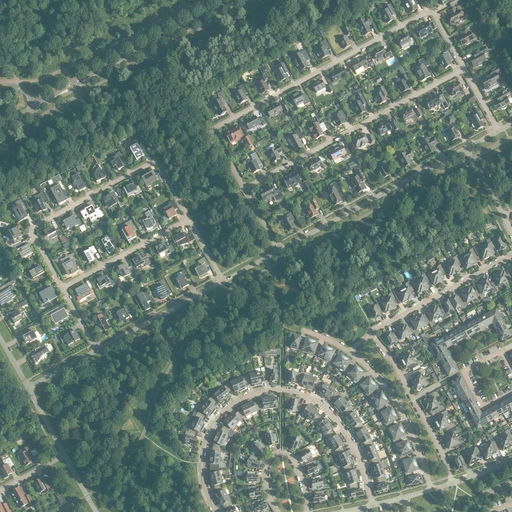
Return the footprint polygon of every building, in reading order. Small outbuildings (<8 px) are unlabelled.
[(417,9),(412,0),(406,0),(403,2),(406,6),(405,6),(407,9),(410,13),(417,9)] [(381,13),(387,23),(394,20),(392,17),(395,15),(390,5),(384,8),(386,10),(381,13)] [(448,10),(450,14),(451,16),(447,18),(451,25),(464,18),(460,10),(456,12),(454,7),(448,10)] [(364,19),(357,23),(359,26),(359,27),(362,32),(363,32),(365,36),(371,32),(368,26),(371,25),(368,18),(364,20),(364,19)] [(417,28),(415,29),(416,30),(415,33),(416,33),(418,33),(420,37),(422,38),(427,36),(428,35),(432,33),(432,31),(437,28),(434,23),(431,24),(432,26),(429,26),(427,22),(419,27),(417,27),(417,28)] [(467,28),(466,28),(460,32),(462,35),(461,35),(462,36),(458,39),(462,46),(466,44),(467,44),(468,44),(469,43),(469,42),(470,42),(474,40),(467,28)] [(412,38),(410,39),(409,39),(407,34),(401,37),(397,40),(397,39),(401,47),(408,43),(410,46),(415,43),(412,38)] [(351,45),(346,36),(339,40),(344,49),(351,45)] [(319,57),(320,56),(322,59),(329,55),(327,51),(327,50),(330,48),(326,40),(320,43),(322,45),(320,46),(319,47),(320,48),(317,50),(318,53),(317,53),(317,55),(318,56),(319,57)] [(376,49),(376,50),(372,53),(376,60),(377,59),(378,60),(382,58),(382,57),(385,55),(387,58),(392,55),(389,49),(386,51),(384,51),(382,47),(379,49),(378,49),(376,49)] [(485,47),(474,53),(472,54),(473,57),(469,59),(474,67),(478,64),(479,65),(480,66),(482,65),(482,64),(482,63),(486,60),(483,55),(488,53),(485,47)] [(310,59),(305,50),(302,52),(302,53),(294,58),(296,62),(295,63),(295,62),(294,63),(297,67),(298,66),(301,71),(302,70),(303,71),(307,68),(306,67),(308,67),(305,62),(310,59)] [(444,55),(442,57),(439,59),(441,63),(440,64),(440,65),(441,66),(442,67),(443,66),(444,69),(451,65),(449,61),(450,60),(452,59),(448,51),(444,54),(444,55)] [(368,55),(351,64),(355,71),(363,67),(365,70),(374,65),(371,59),(370,59),(368,55)] [(421,66),(416,68),(415,69),(421,81),(430,77),(427,71),(426,71),(426,69),(425,68),(430,65),(425,57),(418,61),(421,66)] [(275,72),(280,82),(288,78),(286,75),(289,73),(288,73),(289,72),(284,63),(278,66),(280,69),(275,72)] [(511,83),(501,65),(499,66),(502,72),(501,73),(509,88),(511,86),(511,83)] [(486,78),(481,81),(486,90),(490,87),(492,88),(494,87),(494,85),(500,82),(496,75),(502,72),(499,66),(489,72),(491,75),(490,76),(489,77),(487,78),(486,78)] [(347,75),(343,69),(331,75),(334,82),(347,75)] [(259,78),(261,81),(257,84),(259,87),(257,88),(261,94),(262,93),(262,94),(269,90),(265,82),(268,80),(265,75),(259,78)] [(399,79),(396,80),(396,81),(398,85),(397,85),(397,86),(398,88),(399,88),(402,93),(409,89),(406,83),(409,82),(405,75),(401,77),(403,81),(401,82),(400,79),(399,79)] [(325,88),(326,88),(322,80),(312,85),(316,93),(325,88)] [(459,82),(454,84),(448,88),(453,96),(463,91),(459,82)] [(243,85),(238,87),(240,91),(235,94),(240,104),(247,100),(244,95),(248,93),(243,85)] [(383,87),(380,88),(377,90),(378,92),(377,92),(377,93),(377,94),(375,95),(376,98),(376,99),(377,101),(378,101),(380,104),(386,100),(384,97),(385,96),(387,94),(383,87)] [(508,90),(498,95),(495,97),(497,102),(493,104),(494,106),(494,107),(495,108),(496,109),(497,111),(501,109),(503,109),(506,108),(506,106),(510,104),(507,99),(508,98),(511,96),(508,90)] [(224,106),(225,106),(226,106),(224,103),(228,101),(223,92),(217,94),(220,99),(212,104),(213,105),(211,106),(213,109),(215,108),(216,111),(217,110),(220,115),(221,114),(221,115),(222,115),(224,114),(225,113),(224,112),(227,111),(224,106)] [(303,103),(304,103),(305,105),(310,102),(306,95),(303,97),(300,92),(291,97),(293,100),(292,100),(292,101),(293,104),(294,104),(295,104),(296,107),(303,103)] [(356,96),(359,102),(353,105),(359,116),(366,111),(363,105),(366,104),(360,93),(356,96)] [(443,96),(439,98),(437,94),(424,101),(430,111),(434,108),(438,106),(442,104),(445,110),(449,107),(443,96)] [(476,100),(474,95),(468,99),(470,104),(476,100)] [(279,104),(266,111),(270,117),(274,115),(275,116),(278,114),(278,113),(283,110),(279,104)] [(411,108),(408,110),(401,114),(404,120),(408,118),(408,119),(409,120),(410,120),(412,119),(412,118),(412,117),(412,116),(415,115),(414,114),(416,113),(419,118),(422,116),(418,109),(415,111),(415,112),(414,113),(411,108)] [(472,124),(472,126),(473,128),(474,128),(475,127),(477,130),(484,126),(481,122),(484,120),(478,109),(473,112),(475,116),(470,118),(473,124),(472,124)] [(334,124),(335,124),(336,123),(338,127),(345,123),(343,119),(343,118),(345,117),(342,110),(335,114),(335,115),(336,115),(333,117),(335,120),(334,121),(333,122),(334,124)] [(453,114),(446,118),(449,124),(456,120),(453,114)] [(260,124),(262,123),(263,126),(267,124),(264,118),(260,120),(258,121),(256,116),(252,118),(251,118),(251,119),(250,120),(249,119),(249,120),(245,122),(249,130),(260,124)] [(387,121),(382,124),(376,127),(381,135),(391,129),(392,128),(394,131),(399,128),(396,122),(391,125),(389,126),(387,121)] [(309,127),(311,132),(312,132),(313,134),(315,139),(316,139),(324,135),(317,123),(310,127),(309,127)] [(239,139),(243,137),(238,126),(233,129),(233,127),(232,128),(233,130),(230,131),(229,129),(228,130),(229,131),(224,133),(230,144),(235,141),(235,142),(239,140),(239,139)] [(457,132),(454,127),(446,132),(451,142),(460,137),(458,134),(457,132)] [(296,135),(290,138),(289,139),(291,143),(290,143),(292,147),(292,146),(295,151),(295,150),(300,148),(299,147),(302,145),(303,147),(303,146),(300,140),(304,138),(304,139),(304,138),(299,129),(294,132),(295,132),(296,135)] [(368,142),(369,141),(371,144),(375,141),(372,135),(367,138),(367,139),(364,134),(353,140),(357,148),(360,146),(360,147),(361,147),(362,148),(363,148),(365,147),(365,146),(366,145),(367,144),(366,144),(369,142),(368,142)] [(252,146),(253,145),(248,137),(244,139),(248,148),(249,148),(252,146)] [(428,139),(421,143),(428,155),(435,151),(432,146),(434,145),(438,143),(435,137),(430,141),(428,139)] [(137,144),(130,148),(136,160),(144,156),(142,152),(146,150),(142,143),(138,145),(137,144)] [(275,148),(274,148),(268,152),(274,162),(280,159),(278,154),(282,152),(279,146),(275,148)] [(342,146),(338,148),(329,153),(331,156),(331,157),(332,157),(334,161),(342,156),(344,159),(352,154),(348,148),(344,150),(342,146)] [(406,154),(405,153),(398,157),(404,167),(411,164),(409,159),(415,156),(412,150),(406,154)] [(124,167),(122,164),(121,161),(125,159),(122,154),(120,154),(119,152),(115,155),(116,157),(114,158),(115,160),(111,162),(111,161),(110,162),(114,168),(116,167),(118,171),(124,167)] [(260,170),(258,166),(258,165),(261,163),(255,153),(251,155),(253,160),(251,161),(251,162),(251,163),(248,164),(250,168),(249,168),(249,169),(250,171),(251,171),(252,171),(253,173),(260,170)] [(99,181),(98,181),(97,182),(103,179),(105,178),(106,178),(104,174),(103,174),(99,166),(100,165),(102,164),(103,164),(103,163),(103,164),(104,164),(98,154),(92,157),(93,157),(93,156),(98,165),(97,165),(96,166),(95,167),(94,169),(94,170),(93,172),(93,173),(94,175),(94,176),(95,177),(95,178),(96,179),(97,180),(99,181)] [(324,161),(321,163),(319,159),(314,161),(315,161),(312,163),(312,162),(307,165),(311,171),(315,169),(315,170),(319,168),(319,167),(322,165),(324,169),(328,167),(324,161)] [(379,173),(379,174),(379,175),(380,176),(381,176),(383,179),(389,176),(386,170),(389,168),(385,161),(380,164),(383,168),(378,170),(379,173)] [(361,170),(357,173),(355,173),(357,177),(349,181),(354,188),(357,194),(366,189),(362,182),(367,180),(361,170)] [(286,176),(282,179),(288,189),(293,186),(293,187),(297,185),(296,185),(301,182),(295,171),(291,174),(290,173),(289,173),(290,175),(287,176),(286,175),(286,176)] [(153,173),(153,172),(148,175),(149,175),(147,176),(142,179),(146,186),(147,186),(148,187),(149,187),(150,187),(150,186),(150,185),(150,184),(157,180),(159,184),(162,182),(162,183),(163,182),(159,175),(155,177),(153,173)] [(78,174),(72,178),(75,183),(73,183),(76,187),(77,187),(80,192),(86,188),(83,183),(81,180),(81,179),(78,174)] [(62,180),(59,175),(51,179),(54,185),(62,180)] [(306,182),(302,184),(307,193),(311,190),(306,182)] [(336,191),(337,191),(340,189),(336,182),(330,185),(332,189),(327,192),(329,196),(329,197),(331,201),(332,201),(334,206),(342,201),(336,191)] [(133,183),(131,185),(123,189),(128,198),(133,195),(133,194),(135,193),(136,195),(142,191),(139,186),(135,188),(135,187),(136,187),(136,186),(136,185),(135,185),(134,185),(133,183)] [(68,200),(59,185),(52,188),(50,189),(59,205),(68,200)] [(267,187),(258,192),(264,202),(275,196),(278,201),(284,197),(280,189),(275,192),(271,185),(267,187)] [(34,195),(38,201),(38,203),(34,205),(38,213),(43,210),(43,211),(47,209),(44,204),(47,202),(45,197),(44,198),(44,197),(44,196),(41,191),(34,195)] [(109,195),(103,198),(107,205),(109,205),(112,207),(118,203),(120,207),(125,205),(120,196),(116,199),(113,194),(110,196),(109,195)] [(13,216),(19,221),(19,220),(20,222),(27,218),(23,211),(27,209),(21,199),(15,203),(18,207),(13,210),(15,213),(13,216)] [(310,202),(312,205),(304,209),(306,213),(307,212),(310,219),(317,215),(315,210),(319,208),(315,199),(310,202)] [(164,210),(161,211),(164,217),(167,216),(169,219),(176,215),(174,211),(177,209),(173,201),(168,204),(169,206),(164,209),(164,210)] [(85,211),(81,213),(84,219),(89,217),(89,218),(96,214),(99,219),(105,215),(100,207),(95,210),(93,206),(90,208),(90,207),(85,210),(85,211)] [(147,224),(146,225),(145,226),(146,227),(146,228),(148,228),(149,228),(151,232),(155,229),(157,227),(154,221),(157,220),(152,210),(148,212),(149,212),(146,214),(149,220),(146,222),(145,222),(146,223),(147,224)] [(286,219),(286,220),(282,222),(284,225),(283,228),(286,229),(288,231),(291,230),(292,230),(292,229),(295,227),(292,222),(295,220),(291,213),(287,216),(288,219),(287,220),(286,219)] [(68,219),(63,222),(67,229),(70,228),(71,229),(75,227),(75,228),(78,226),(80,228),(79,228),(82,233),(87,230),(84,225),(83,226),(79,219),(76,220),(74,216),(70,218),(70,219),(68,220),(68,219)] [(106,219),(101,222),(104,227),(109,224),(106,219)] [(136,228),(137,230),(138,230),(132,220),(125,224),(127,228),(122,231),(129,243),(132,240),(136,237),(132,231),(136,228)] [(56,232),(53,227),(51,228),(51,230),(47,229),(47,231),(44,232),(46,234),(45,237),(51,239),(59,235),(60,237),(63,236),(60,230),(56,232)] [(21,237),(17,228),(10,232),(12,235),(10,237),(9,236),(7,240),(7,241),(5,244),(9,247),(21,241),(19,238),(21,237)] [(189,243),(195,240),(192,234),(187,237),(186,233),(186,234),(184,235),(183,233),(172,239),(175,244),(174,242),(176,242),(178,248),(178,247),(189,243),(189,244),(190,244),(189,243)] [(102,241),(105,248),(106,251),(107,251),(109,254),(115,251),(113,248),(114,248),(113,246),(112,246),(112,245),(114,243),(114,244),(119,241),(116,235),(111,238),(113,242),(111,243),(110,241),(111,241),(108,236),(105,237),(106,239),(102,241)] [(499,238),(491,242),(496,251),(499,250),(499,251),(505,248),(506,247),(506,246),(506,245),(506,244),(505,244),(505,243),(504,243),(503,243),(502,244),(499,238)] [(496,251),(491,242),(483,247),(489,257),(494,254),(492,249),(494,248),(496,252),(496,251)] [(21,243),(13,247),(11,248),(13,253),(17,251),(22,259),(33,253),(29,246),(31,245),(29,246),(28,244),(24,247),(21,243)] [(167,248),(165,243),(161,245),(161,246),(159,247),(159,246),(155,248),(159,255),(165,252),(167,256),(170,254),(171,254),(170,253),(175,251),(172,245),(171,246),(168,248),(168,247),(167,248)] [(97,252),(94,246),(89,249),(89,250),(86,252),(84,256),(83,256),(83,257),(83,258),(84,258),(84,259),(89,262),(89,263),(95,260),(94,258),(92,258),(93,254),(97,252)] [(484,260),(489,257),(483,247),(480,248),(479,247),(478,247),(476,247),(475,247),(473,248),(478,257),(481,255),(484,260)] [(469,254),(466,256),(471,266),(477,263),(476,262),(479,261),(472,248),(471,249),(470,250),(469,251),(469,253),(469,254)] [(64,269),(64,270),(65,270),(66,270),(69,275),(72,273),(73,274),(75,273),(74,272),(78,270),(74,264),(79,262),(74,253),(72,254),(68,256),(68,255),(67,255),(66,255),(66,256),(65,257),(65,258),(67,264),(64,266),(64,267),(64,268),(64,269)] [(146,254),(147,256),(142,259),(141,258),(142,257),(141,257),(140,256),(133,260),(137,268),(144,264),(146,267),(151,264),(152,266),(155,265),(156,264),(155,264),(154,262),(154,261),(152,259),(152,258),(151,256),(149,253),(146,254)] [(457,255),(456,256),(461,265),(463,264),(466,269),(471,266),(466,256),(462,258),(462,257),(461,256),(460,255),(458,255),(457,255)] [(461,265),(456,256),(455,256),(456,256),(454,257),(453,258),(453,259),(453,261),(453,262),(450,264),(455,274),(460,271),(458,267),(461,265)] [(201,276),(202,278),(208,275),(207,273),(208,273),(205,267),(208,266),(204,259),(199,262),(201,266),(200,267),(196,270),(200,277),(201,276)] [(36,279),(36,278),(45,273),(43,269),(42,270),(40,267),(36,269),(33,264),(27,267),(32,277),(30,277),(31,278),(31,279),(32,279),(34,280),(35,280),(36,280),(36,279)] [(127,276),(128,276),(132,281),(137,278),(132,269),(129,271),(125,264),(118,268),(119,269),(116,271),(119,277),(124,275),(125,277),(127,276)] [(441,264),(440,265),(445,274),(447,272),(450,277),(455,274),(450,264),(446,266),(445,265),(444,264),(443,264),(441,264)] [(445,274),(440,265),(439,266),(438,267),(437,268),(437,269),(437,271),(434,272),(439,283),(445,280),(442,275),(445,274)] [(185,279),(185,278),(188,276),(185,270),(181,272),(183,275),(178,278),(176,280),(176,281),(175,281),(177,285),(178,284),(181,289),(189,285),(186,281),(185,279)] [(511,280),(507,271),(506,271),(508,274),(506,276),(503,271),(498,274),(504,284),(511,280)] [(439,283),(434,272),(426,277),(429,282),(432,281),(434,286),(439,283)] [(421,279),(418,281),(424,291),(429,288),(426,284),(429,282),(426,277),(424,273),(423,274),(422,275),(421,276),(421,278),(421,279)] [(504,284),(498,274),(493,277),(495,282),(493,283),(498,292),(496,288),(504,284)] [(101,278),(97,280),(100,284),(97,285),(100,289),(105,286),(104,285),(107,284),(107,285),(110,284),(111,286),(115,284),(112,277),(108,279),(107,276),(104,278),(103,276),(102,277),(103,277),(101,278)] [(487,279),(482,282),(487,292),(491,290),(491,291),(492,292),(493,293),(495,293),(496,293),(498,292),(493,283),(490,284),(487,279)] [(0,292),(15,283),(13,280),(0,288),(0,290),(1,292),(0,292)] [(164,280),(158,283),(161,287),(156,290),(154,292),(153,293),(156,298),(157,298),(160,297),(162,300),(163,300),(165,299),(165,298),(169,296),(165,289),(168,287),(164,280)] [(410,282),(409,282),(413,291),(416,290),(418,294),(424,291),(418,281),(415,283),(414,282),(412,281),(411,281),(410,282)] [(406,289),(403,291),(408,301),(414,298),(411,292),(413,291),(409,282),(408,282),(407,283),(406,284),(405,285),(405,286),(406,288),(406,289)] [(487,292),(482,282),(477,285),(477,286),(474,287),(481,300),(483,299),(484,298),(484,297),(484,295),(484,294),(487,292)] [(36,291),(36,292),(33,294),(33,293),(33,294),(35,298),(39,296),(40,299),(41,299),(41,298),(42,298),(45,303),(48,301),(48,302),(49,301),(56,297),(54,291),(55,291),(53,287),(52,287),(47,290),(45,287),(37,291),(36,291)] [(76,296),(79,301),(94,294),(91,289),(88,290),(88,289),(85,289),(84,287),(77,291),(79,295),(76,296)] [(481,300),(474,287),(476,291),(474,292),(471,288),(466,290),(472,301),(479,296),(481,300)] [(12,299),(15,297),(14,296),(16,295),(12,289),(11,290),(10,288),(0,294),(0,303),(1,304),(2,304),(3,305),(6,303),(7,304),(13,300),(12,299)] [(472,301),(466,290),(461,293),(463,298),(461,299),(459,296),(465,308),(466,308),(464,305),(472,301)] [(151,300),(146,291),(142,293),(141,293),(137,295),(141,302),(137,304),(141,310),(144,308),(145,311),(150,309),(147,303),(151,300)] [(403,304),(408,301),(403,291),(399,292),(398,291),(397,291),(396,291),(394,291),(393,292),(400,304),(402,303),(403,304)] [(389,298),(385,300),(391,310),(396,307),(394,303),(396,301),(392,292),(390,293),(389,294),(388,295),(388,297),(389,298)] [(465,308),(459,296),(456,297),(455,296),(450,299),(456,309),(459,307),(460,308),(461,309),(463,309),(464,309),(465,308)] [(375,301),(377,305),(382,314),(383,314),(381,310),(383,309),(386,313),(391,310),(385,300),(382,302),(381,301),(380,300),(378,300),(377,301),(375,301)] [(453,311),(448,300),(442,303),(443,304),(440,306),(447,318),(448,318),(449,317),(450,315),(450,314),(450,313),(453,311)] [(382,314),(377,305),(369,309),(373,315),(372,315),(371,316),(371,317),(371,318),(372,318),(372,319),(373,319),(374,319),(375,319),(380,316),(380,315),(382,314)] [(12,309),(12,310),(14,313),(11,315),(13,317),(11,318),(12,320),(15,324),(22,320),(20,316),(21,315),(18,311),(21,309),(19,306),(12,310),(12,309)] [(447,318),(440,306),(442,310),(440,311),(437,306),(432,309),(437,319),(441,317),(442,319),(443,319),(444,319),(446,319),(447,318)] [(69,318),(67,314),(68,314),(67,311),(66,312),(64,309),(59,311),(58,309),(59,308),(42,317),(45,324),(45,323),(44,320),(51,316),(52,319),(51,320),(53,322),(54,322),(55,325),(56,325),(61,322),(62,322),(63,322),(63,321),(68,318),(69,318)] [(492,325),(497,308),(485,315),(491,326),(492,325)] [(497,308),(492,325),(492,326),(503,320),(505,319),(504,318),(505,318),(502,313),(500,314),(497,308)] [(129,318),(124,309),(122,310),(121,310),(119,311),(119,312),(117,313),(122,322),(125,320),(126,319),(126,320),(129,318)] [(437,319),(432,309),(427,312),(429,317),(427,318),(425,314),(424,314),(431,327),(433,326),(434,325),(434,324),(434,323),(434,321),(437,319)] [(100,331),(104,330),(105,332),(110,329),(105,321),(108,320),(105,313),(102,315),(97,317),(99,320),(98,320),(97,320),(99,325),(98,325),(100,332),(100,331)] [(431,327),(424,314),(422,316),(421,315),(416,318),(422,328),(429,324),(431,327)] [(479,317),(480,317),(480,318),(486,328),(491,326),(485,315),(483,316),(483,315),(479,317)] [(480,318),(480,317),(475,320),(481,331),(486,328),(480,318)] [(422,328),(416,318),(411,321),(414,326),(411,328),(416,336),(417,336),(418,335),(419,334),(419,332),(418,330),(422,328)] [(481,331),(475,320),(470,323),(476,334),(481,331)] [(506,325),(503,320),(492,326),(495,331),(506,325)] [(476,334),(470,323),(457,330),(463,341),(476,334)] [(406,324),(401,327),(406,338),(414,333),(416,337),(416,336),(411,328),(408,329),(406,324)] [(509,330),(506,325),(495,331),(498,336),(509,330)] [(32,329),(31,326),(24,330),(27,335),(23,338),(26,343),(29,341),(30,342),(37,338),(34,333),(36,332),(34,328),(32,329)] [(406,338),(401,327),(395,330),(398,335),(395,336),(394,333),(393,333),(398,342),(406,338)] [(463,341),(457,330),(452,333),(458,344),(463,341)] [(511,336),(511,335),(509,330),(498,336),(501,342),(511,336)] [(69,335),(66,331),(58,335),(61,340),(64,339),(68,346),(73,343),(75,342),(80,340),(75,331),(70,333),(71,334),(69,335)] [(398,342),(393,333),(391,334),(390,333),(384,336),(384,337),(383,338),(383,339),(384,339),(384,340),(385,341),(386,341),(387,340),(390,346),(398,342)] [(458,344),(452,333),(447,335),(453,346),(458,344)] [(453,346),(447,335),(442,338),(448,349),(453,346)] [(297,350),(299,351),(301,345),(299,344),(300,338),(299,337),(295,336),(294,336),(293,341),(292,340),(291,344),(292,345),(291,349),(297,350)] [(448,349),(442,338),(430,345),(447,350),(448,349)] [(304,345),(301,345),(299,351),(302,352),(307,354),(312,341),(308,340),(306,340),(304,345)] [(316,343),(312,341),(307,354),(313,356),(315,357),(318,351),(315,350),(318,344),(316,343)] [(45,355),(47,353),(48,353),(49,353),(50,353),(50,354),(50,353),(45,344),(35,350),(36,350),(39,354),(32,358),(34,357),(34,358),(34,359),(33,359),(33,360),(34,361),(34,362),(35,362),(36,362),(37,363),(38,362),(41,359),(45,355)] [(447,350),(430,345),(433,351),(432,351),(435,357),(437,357),(444,352),(447,350)] [(321,352),(318,351),(315,357),(318,358),(323,361),(329,349),(325,347),(324,346),(321,352)] [(400,359),(403,364),(413,359),(411,355),(412,355),(413,354),(414,352),(414,351),(413,350),(413,348),(404,353),(405,356),(400,359)] [(333,351),(329,349),(323,361),(328,363),(331,365),(334,359),(331,357),(334,352),(333,351)] [(450,356),(447,350),(444,352),(437,357),(439,362),(450,356)] [(337,360),(334,359),(331,365),(333,366),(334,364),(339,368),(345,358),(342,356),(341,356),(340,355),(337,360)] [(453,361),(450,356),(439,362),(442,367),(453,361)] [(349,361),(345,358),(339,368),(344,371),(342,373),(345,374),(349,369),(346,367),(350,362),(349,361)] [(415,362),(413,359),(403,364),(405,369),(411,366),(412,369),(421,364),(421,363),(420,362),(418,361),(417,361),(416,361),(415,362)] [(456,366),(453,361),(442,367),(445,372),(456,366)] [(351,371),(349,369),(345,374),(347,376),(351,380),(353,378),(360,370),(357,367),(356,367),(355,366),(351,371)] [(459,372),(456,366),(445,372),(448,378),(459,372)] [(411,379),(414,384),(424,379),(422,375),(423,374),(424,373),(424,372),(423,370),(423,369),(410,376),(412,379),(411,379)] [(353,378),(351,380),(355,384),(357,386),(362,381),(360,379),(364,374),(363,373),(360,370),(353,378)] [(267,381),(266,371),(262,372),(256,374),(258,386),(260,385),(262,385),(262,384),(262,383),(264,383),(263,380),(267,380),(267,381)] [(270,371),(266,371),(267,381),(267,379),(270,379),(270,382),(272,382),(272,383),(273,383),(273,384),(274,384),(275,384),(276,384),(276,383),(277,383),(277,377),(278,377),(279,376),(279,375),(279,374),(279,373),(278,373),(278,372),(277,372),(277,371),(270,371)] [(298,383),(301,373),(296,373),(289,372),(289,373),(288,373),(287,374),(287,375),(287,376),(287,377),(287,378),(289,378),(288,384),(289,385),(290,385),(291,385),(292,385),(293,385),(293,383),(295,383),(295,381),(299,381),(298,383)] [(305,375),(301,373),(298,383),(299,383),(299,381),(302,383),(302,385),(303,386),(303,387),(304,387),(305,388),(306,388),(307,389),(311,377),(305,375)] [(258,386),(256,374),(250,375),(246,376),(249,385),(248,384),(252,383),(252,385),(254,385),(254,386),(256,386),(257,386),(258,386)] [(249,385),(246,376),(242,378),(236,380),(242,392),(242,391),(243,391),(244,390),(245,389),(244,388),(246,387),(245,385),(248,384),(249,385)] [(450,382),(454,388),(465,382),(461,376),(450,382)] [(317,379),(311,377),(307,389),(308,389),(309,390),(311,390),(311,388),(313,389),(314,387),(317,388),(317,389),(321,381),(317,379)] [(364,383),(362,381),(357,386),(360,388),(361,386),(365,391),(373,383),(370,380),(369,379),(364,383)] [(427,384),(424,379),(414,384),(416,390),(417,390),(417,391),(418,391),(419,391),(420,391),(420,390),(421,390),(421,389),(421,388),(421,387),(427,384)] [(242,392),(236,380),(231,383),(227,385),(232,393),(231,392),(234,390),(235,392),(237,392),(238,393),(239,393),(240,392),(241,392),(242,392)] [(325,384),(321,381),(317,389),(317,388),(321,391),(319,392),(321,393),(320,395),(321,396),(322,397),(323,397),(330,387),(325,384)] [(467,387),(465,382),(454,388),(457,393),(467,387)] [(376,386),(373,383),(365,391),(363,392),(367,396),(369,398),(374,394),(372,392),(377,388),(376,387),(376,386)] [(232,393),(227,385),(223,387),(219,391),(226,401),(227,400),(228,400),(229,399),(229,398),(228,397),(230,396),(228,394),(231,392),(232,393)] [(335,391),(330,387),(323,397),(324,398),(325,399),(327,400),(328,398),(329,399),(330,397),(333,400),(333,401),(339,394),(335,391)] [(470,392),(467,387),(457,393),(459,398),(470,392)] [(226,401),(219,391),(214,395),(210,398),(217,404),(216,403),(219,401),(220,403),(222,402),(223,403),(224,402),(225,402),(226,401)] [(473,397),(470,392),(459,398),(462,403),(473,397)] [(376,397),(374,394),(369,398),(371,401),(374,405),(385,398),(382,394),(382,395),(381,393),(376,397)] [(342,397),(339,394),(333,401),(334,400),(336,403),(334,404),(335,406),(334,407),(335,408),(336,409),(337,410),(346,402),(342,397)] [(424,401),(423,402),(424,402),(424,403),(424,404),(427,408),(437,403),(432,394),(429,395),(431,399),(428,401),(428,400),(427,400),(427,399),(426,399),(425,399),(425,400),(424,400),(424,401)] [(270,409),(268,397),(267,397),(265,397),(264,398),(264,399),(262,399),(263,402),(258,402),(260,410),(264,410),(270,409)] [(269,397),(268,397),(270,409),(276,408),(279,408),(279,409),(279,408),(278,398),(278,400),(275,400),(274,398),(273,398),(272,397),(270,397),(269,397)] [(476,402),(473,397),(462,403),(465,408),(476,402)] [(511,410),(511,400),(510,397),(498,404),(504,415),(511,410)] [(217,404),(210,398),(208,401),(204,405),(213,413),(214,413),(215,412),(215,411),(216,410),(215,409),(216,408),(214,406),(216,404),(217,404)] [(296,412),(299,413),(303,404),(302,405),(298,404),(298,402),(297,401),(297,400),(296,399),(295,399),(294,399),(293,398),(292,399),(291,405),(289,404),(289,405),(289,406),(288,406),(288,407),(288,408),(288,409),(290,409),(289,410),(296,412)] [(387,401),(385,398),(374,405),(377,410),(378,413),(384,409),(383,407),(388,403),(387,402),(387,401)] [(260,410),(258,402),(257,402),(258,402),(253,404),(252,402),(251,403),(250,402),(249,402),(248,402),(247,403),(246,403),(251,414),(257,412),(260,410)] [(350,407),(346,402),(337,410),(338,411),(338,412),(339,413),(340,413),(341,412),(342,413),(344,412),(346,414),(345,415),(352,410),(350,407)] [(478,407),(476,402),(465,408),(467,413),(478,407)] [(251,414),(246,403),(244,404),(243,405),(242,405),(243,407),(241,408),(242,410),(238,412),(238,411),(243,419),(246,417),(251,414)] [(439,406),(437,403),(427,408),(430,414),(431,413),(432,416),(446,409),(445,407),(444,406),(443,405),(441,405),(440,406),(439,406)] [(303,404),(299,413),(302,415),(307,418),(314,407),(313,407),(312,406),(310,405),(310,407),(308,406),(307,408),(303,405),(303,404)] [(504,415),(498,404),(493,407),(499,418),(504,415)] [(213,413),(204,405),(200,410),(197,414),(205,419),(204,418),(206,415),(208,417),(209,415),(210,416),(211,416),(212,415),(212,414),(213,413)] [(315,408),(314,407),(307,418),(312,421),(315,423),(322,416),(321,416),(321,417),(317,414),(318,412),(317,411),(317,410),(316,409),(315,408)] [(481,412),(478,407),(467,413),(470,418),(478,414),(481,412)] [(499,418),(493,407),(488,410),(494,421),(499,418)] [(386,412),(384,409),(378,413),(380,415),(383,420),(394,414),(392,410),(391,409),(386,412)] [(355,413),(352,410),(345,415),(346,415),(348,417),(346,419),(347,420),(346,421),(346,422),(347,423),(347,424),(348,425),(358,418),(355,413)] [(434,421),(436,426),(447,421),(445,417),(446,417),(447,416),(448,414),(448,413),(447,412),(447,410),(438,415),(439,418),(434,421)] [(494,421),(488,410),(483,413),(485,416),(489,423),(494,421)] [(243,419),(238,411),(237,411),(238,412),(234,415),(233,414),(231,415),(230,414),(230,415),(229,415),(228,416),(227,417),(236,426),(240,421),(243,419)] [(482,413),(481,412),(478,414),(470,418),(477,430),(477,429),(481,417),(482,413)] [(485,416),(483,413),(482,413),(481,417),(477,429),(477,430),(489,423),(485,416)] [(205,419),(197,414),(195,417),(192,423),(204,428),(204,427),(204,426),(205,425),(205,424),(204,424),(205,422),(203,421),(204,418),(205,419)] [(396,418),(394,414),(383,420),(385,425),(386,428),(392,425),(391,422),(397,419),(396,418)] [(322,417),(322,416),(315,423),(318,426),(321,431),(331,423),(331,422),(330,421),(329,421),(328,420),(327,421),(326,420),(324,421),(321,417),(322,417)] [(236,426),(227,417),(226,418),(225,419),(225,420),(226,421),(224,422),(226,424),(223,427),(222,427),(229,432),(232,430),(236,426)] [(361,423),(358,418),(348,425),(349,426),(350,427),(350,428),(352,427),(353,429),(355,427),(356,430),(355,431),(363,426),(361,423)] [(449,424),(447,421),(436,426),(439,431),(445,428),(446,431),(455,426),(455,425),(454,424),(452,423),(451,423),(450,423),(449,424)] [(204,428),(192,423),(190,428),(188,432),(197,435),(196,435),(197,432),(199,433),(200,431),(201,432),(202,431),(202,430),(203,430),(204,428)] [(332,424),(331,423),(321,431),(325,435),(327,438),(334,433),(331,430),(333,429),(332,428),(333,427),(333,426),(333,425),(332,424)] [(394,428),(392,425),(386,428),(388,431),(390,436),(402,430),(401,426),(400,427),(399,425),(394,428)] [(365,429),(363,426),(355,431),(357,430),(358,433),(356,434),(357,436),(356,436),(356,437),(356,438),(357,439),(357,440),(368,434),(365,429)] [(229,432),(222,427),(222,428),(220,432),(218,431),(217,433),(216,432),(215,433),(215,434),(214,435),(214,436),(225,441),(228,436),(229,432)] [(443,439),(446,444),(456,438),(454,435),(456,434),(457,433),(457,432),(457,431),(457,429),(456,428),(447,433),(449,436),(443,439)] [(505,435),(506,436),(502,438),(508,448),(511,446),(511,443),(510,440),(511,438),(511,437),(510,433),(509,431),(508,429),(507,430),(506,431),(505,432),(505,434),(505,435)] [(404,434),(402,430),(390,436),(393,441),(394,444),(400,441),(399,439),(404,436),(404,434)] [(195,435),(197,436),(197,435),(188,432),(186,431),(185,436),(187,437),(185,443),(186,443),(186,444),(186,445),(187,445),(188,445),(189,445),(190,445),(191,444),(197,446),(197,445),(197,444),(198,443),(198,442),(198,441),(196,441),(197,439),(195,438),(195,435)] [(279,443),(277,433),(276,433),(276,434),(273,435),(267,436),(267,437),(265,437),(265,438),(265,439),(266,440),(266,441),(266,442),(267,442),(268,442),(269,448),(271,448),(272,448),(272,447),(273,447),(274,447),(274,445),(275,445),(275,443),(278,442),(279,444),(279,443)] [(334,433),(327,438),(329,441),(332,446),(342,440),(342,439),(341,438),(341,437),(340,436),(339,437),(338,435),(336,437),(334,434),(334,433)] [(371,440),(368,434),(357,440),(358,441),(358,442),(359,443),(360,444),(361,443),(362,445),(364,443),(365,446),(364,447),(373,443),(371,440)] [(290,436),(287,444),(291,445),(290,448),(291,448),(291,450),(292,450),(292,451),(293,451),(294,451),(294,452),(295,452),(297,446),(299,446),(300,446),(300,445),(300,444),(300,443),(301,443),(301,442),(299,441),(301,437),(295,435),(294,438),(291,437),(290,436)] [(225,441),(214,436),(213,437),(213,439),(212,440),(214,440),(213,442),(215,443),(213,447),(212,447),(221,450),(222,446),(223,446),(225,441)] [(458,442),(456,438),(446,444),(449,449),(454,446),(456,449),(465,444),(464,443),(463,441),(462,441),(461,441),(459,441),(458,442)] [(508,448),(502,438),(497,441),(497,440),(494,441),(499,451),(499,450),(497,447),(500,446),(503,451),(508,448)] [(251,446),(253,448),(253,449),(252,450),(253,451),(253,452),(254,452),(254,453),(255,453),(256,454),(257,453),(261,457),(262,457),(262,456),(263,456),(263,455),(264,455),(264,454),(263,453),(265,451),(263,450),(266,447),(267,449),(267,448),(260,441),(258,439),(251,446)] [(343,441),(342,440),(332,446),(335,451),(337,454),(344,450),(342,447),(344,446),(343,444),(344,443),(344,442),(343,441)] [(401,444),(400,441),(394,444),(395,447),(397,452),(409,447),(408,443),(407,443),(407,442),(401,444)] [(499,451),(494,441),(486,446),(492,456),(497,453),(496,452),(499,451)] [(374,446),(373,443),(364,447),(366,447),(367,450),(365,450),(365,452),(364,453),(364,454),(365,455),(365,456),(365,457),(377,452),(374,446)] [(492,456),(486,446),(481,448),(480,447),(478,449),(477,447),(476,447),(481,455),(483,453),(486,459),(492,456)] [(32,462),(30,459),(33,457),(28,447),(22,450),(24,453),(19,455),(20,456),(19,457),(18,458),(20,460),(21,460),(22,460),(25,466),(32,462)] [(221,450),(212,447),(213,448),(212,452),(210,452),(210,454),(208,454),(208,455),(208,456),(208,457),(208,458),(220,459),(221,453),(220,453),(221,450)] [(311,457),(312,456),(309,451),(308,451),(307,448),(307,447),(298,453),(300,452),(302,455),(300,456),(301,458),(300,459),(300,460),(300,461),(301,461),(301,462),(302,462),(302,463),(307,459),(308,461),(309,460),(310,460),(311,459),(312,458),(311,457)] [(411,451),(409,447),(397,452),(399,457),(400,460),(407,458),(406,455),(411,453),(411,451)] [(481,455),(476,447),(473,449),(474,450),(469,452),(475,463),(480,460),(477,454),(479,453),(480,455),(481,455)] [(345,450),(344,450),(337,454),(338,457),(340,462),(352,457),(351,456),(351,455),(350,454),(348,454),(348,453),(345,454),(344,450),(345,450)] [(379,457),(377,452),(365,457),(366,458),(366,459),(367,460),(369,460),(369,462),(371,461),(373,464),(372,464),(380,461),(379,457)] [(475,463),(469,452),(464,455),(464,454),(461,456),(466,465),(464,461),(466,460),(469,466),(475,463)] [(260,465),(258,464),(259,463),(257,462),(258,459),(260,459),(250,455),(250,456),(249,459),(247,465),(248,466),(247,467),(248,467),(248,468),(249,468),(250,468),(251,469),(252,469),(252,467),(258,469),(259,469),(259,468),(260,467),(260,466),(260,465)] [(466,465),(461,456),(453,460),(456,466),(455,466),(455,467),(454,467),(454,468),(454,469),(455,469),(455,470),(456,470),(456,471),(457,471),(458,471),(458,470),(464,467),(463,466),(466,465)] [(352,458),(352,457),(340,462),(343,468),(344,471),(353,468),(353,467),(352,468),(350,464),(353,463),(352,462),(353,461),(353,460),(353,459),(352,458)] [(13,473),(10,468),(14,465),(10,458),(3,462),(5,466),(0,468),(0,471),(4,479),(9,477),(8,476),(13,473)] [(220,459),(208,458),(207,459),(207,460),(207,461),(207,462),(209,462),(209,464),(211,464),(211,469),(210,469),(219,469),(219,465),(220,459)] [(408,461),(407,458),(400,460),(401,463),(403,468),(416,464),(414,460),(413,459),(408,461)] [(318,471),(319,471),(316,465),(315,461),(305,465),(306,466),(307,465),(309,468),(307,469),(307,471),(306,471),(306,472),(306,473),(307,473),(307,474),(307,475),(308,475),(314,473),(314,474),(315,474),(316,474),(317,474),(317,473),(318,473),(319,472),(318,471)] [(382,465),(380,461),(372,464),(373,464),(374,467),(372,468),(372,469),(371,470),(371,471),(371,472),(371,473),(372,474),(383,470),(382,465)] [(417,468),(416,464),(403,468),(405,474),(406,477),(412,475),(411,472),(417,470),(417,468)] [(353,468),(344,471),(345,474),(347,480),(359,476),(359,475),(358,474),(358,473),(357,472),(356,472),(355,471),(353,471),(352,468),(353,468)] [(220,472),(219,469),(210,469),(210,470),(211,470),(212,474),(209,475),(210,477),(208,477),(208,478),(209,479),(209,480),(209,481),(221,478),(220,472)] [(385,476),(383,470),(372,474),(372,475),(372,476),(373,477),(373,478),(375,477),(375,479),(377,478),(378,481),(377,482),(386,480),(385,476)] [(260,478),(259,478),(258,478),(258,476),(256,476),(256,472),(257,472),(247,472),(247,476),(247,482),(248,482),(248,484),(249,484),(250,484),(252,484),(253,484),(253,482),(259,482),(260,482),(260,481),(260,480),(260,479),(260,478)] [(413,478),(412,475),(406,477),(407,480),(409,486),(413,485),(417,484),(417,483),(421,482),(421,481),(420,476),(419,477),(419,476),(413,478)] [(322,486),(323,486),(326,485),(325,479),(321,480),(321,476),(311,478),(311,479),(313,478),(314,482),(311,482),(312,484),(310,484),(310,485),(310,486),(311,487),(311,488),(312,489),(318,487),(318,489),(319,489),(320,489),(321,488),(322,488),(323,488),(322,486)] [(359,477),(359,476),(347,480),(349,485),(350,488),(359,486),(358,486),(357,483),(359,482),(359,480),(360,480),(360,479),(360,478),(359,477)] [(222,484),(221,478),(209,481),(209,482),(210,483),(210,484),(210,485),(212,485),(212,486),(214,486),(215,490),(215,491),(223,488),(222,484)] [(51,490),(47,482),(46,480),(43,482),(41,479),(34,483),(40,493),(44,491),(46,493),(51,490)] [(387,483),(386,480),(377,482),(378,482),(379,485),(377,485),(377,487),(376,488),(376,489),(376,490),(376,491),(377,492),(383,491),(383,492),(384,492),(385,492),(386,492),(387,492),(388,491),(387,490),(388,490),(387,483)] [(261,491),(260,491),(259,490),(257,490),(256,487),(258,486),(248,488),(248,489),(248,488),(249,492),(250,498),(251,498),(252,499),(253,500),(254,499),(255,499),(256,499),(256,497),(262,496),(262,495),(262,494),(262,493),(262,492),(261,492),(261,491)] [(359,486),(350,488),(351,492),(348,492),(349,499),(353,498),(353,499),(354,499),(355,499),(356,499),(357,499),(358,498),(358,497),(364,496),(364,495),(364,494),(364,493),(363,492),(363,491),(361,491),(361,490),(359,490),(358,487),(359,486)] [(20,488),(18,489),(11,493),(20,508),(28,504),(31,508),(35,505),(29,495),(25,497),(20,488)] [(225,491),(223,488),(215,491),(218,494),(216,496),(216,497),(215,498),(216,500),(216,501),(217,502),(228,496),(225,491)] [(324,502),(325,502),(324,495),(324,492),(325,492),(325,491),(314,492),(314,493),(316,493),(316,496),(314,496),(314,498),(313,498),(312,499),(312,500),(312,501),(313,502),(313,503),(319,502),(319,504),(320,504),(321,504),(322,504),(323,504),(324,504),(324,503),(324,502)] [(231,501),(228,496),(217,502),(217,503),(218,503),(218,504),(219,505),(220,504),(221,506),(223,505),(225,508),(224,508),(224,509),(232,504),(230,501),(231,501)] [(266,504),(264,504),(264,503),(262,504),(260,501),(262,500),(252,504),(253,504),(254,507),(256,511),(262,511),(268,508),(267,507),(267,506),(267,505),(266,505),(266,504)] [(0,511),(11,511),(6,503),(2,506),(0,502),(0,511)]
